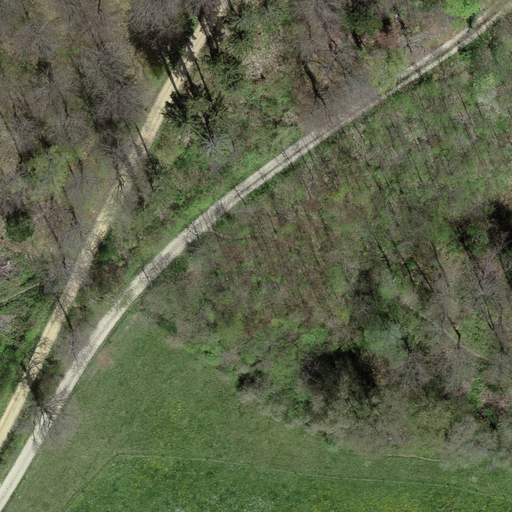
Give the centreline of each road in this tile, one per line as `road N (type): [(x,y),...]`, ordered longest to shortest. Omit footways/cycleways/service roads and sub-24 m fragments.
road 1 (track): [(0,501),(127,293),(301,147),(509,0)]
road 2 (track): [(82,258),(224,0)]
road 3 (track): [(0,429),(82,258)]
